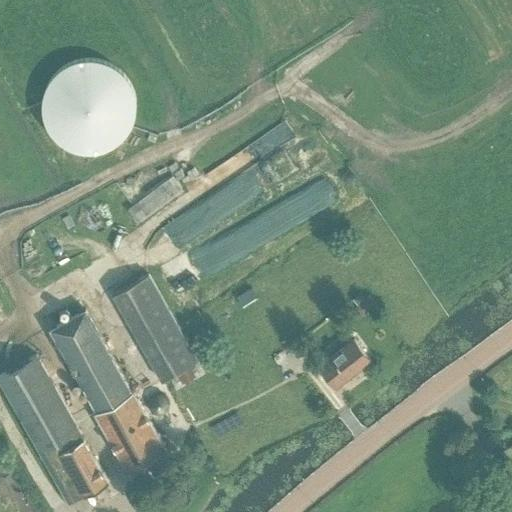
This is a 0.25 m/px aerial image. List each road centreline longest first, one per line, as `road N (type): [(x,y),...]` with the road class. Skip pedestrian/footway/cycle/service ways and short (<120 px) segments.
road 1 (track): [(0,338),(27,313),(5,265),(5,240),(280,87),(382,148),(437,142),(511,87)]
road 2 (tertiary): [(287,511),(511,335)]
